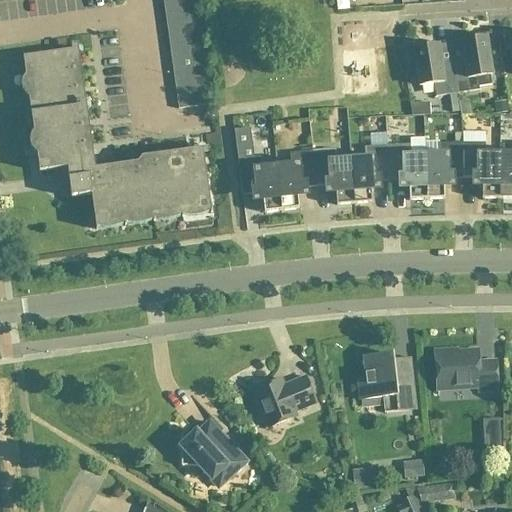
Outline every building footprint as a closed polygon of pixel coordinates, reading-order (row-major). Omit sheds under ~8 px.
[(195,0),(161,0),(178,110),(210,106),(195,0)] [(465,68),(453,70),(457,96),(478,92),(478,89),(490,87),(489,77),(491,77),(484,37),(490,36),(490,35),(464,39),(465,43),(461,43),(465,68)] [(511,35),(502,37),(502,38),(508,37),(511,63),(511,35)] [(435,99),(457,96),(453,70),(441,72),(437,47),(433,48),(432,44),(406,48),(406,49),(412,48),(418,88),(433,86),(435,99)] [(71,51),(22,58),(38,173),(66,169),(70,199),(90,196),(95,231),(211,215),(202,156),(144,164),(145,169),(89,177),(71,51)] [(506,115),(504,104),(492,106),(493,118),(506,115)] [(426,202),(443,202),(443,187),(449,186),(449,181),(462,181),(461,145),(439,146),(439,156),(424,157),(426,202)] [(481,201),(499,201),(499,155),(484,155),(484,145),(461,145),(462,181),(475,181),(475,186),(481,186),(481,201)] [(408,203),(426,202),(424,157),(409,157),(409,147),(386,148),(388,184),(401,183),(401,188),(408,188),(408,203)] [(388,184),(386,148),(363,150),(364,160),(350,161),(353,207),(371,205),(369,190),(376,189),(376,185),(388,184)] [(336,208),(353,207),(350,161),(335,162),(334,152),(311,153),(315,189),(328,188),(328,193),(334,193),(336,208)] [(315,189),(311,153),(289,156),(290,166),(275,168),(281,213),(298,211),(296,196),(303,195),(302,191),(315,189)] [(511,155),(499,155),(499,201),(511,201),(511,155)] [(263,215),(281,213),(275,168),(261,169),(260,159),(237,162),(241,198),(247,197),(254,196),(255,201),(261,200),(263,215)] [(450,381),(451,390),(453,392),(464,391),(466,389),(477,388),(478,395),(496,394),(495,365),(478,366),(477,354),(457,356),(456,352),(434,354),(436,382),(437,382),(437,381),(450,381)] [(383,416),(415,412),(409,366),(392,368),(391,357),(362,360),(365,383),(358,383),(358,381),(356,381),(359,402),(382,400),(383,416)] [(280,382),(252,393),(267,430),(295,419),(293,414),(315,405),(305,380),(283,388),(280,382)] [(182,452),(181,468),(197,468),(217,490),(245,464),(209,425),(197,436),(195,434),(193,437),(182,436),(182,446),(179,449),(182,452)] [(344,494),(338,479),(327,484),(333,498),(344,494)] [(452,486),(414,491),(420,507),(454,502),(452,486)] [(416,511),(411,499),(394,506),(396,511),(416,511)]
